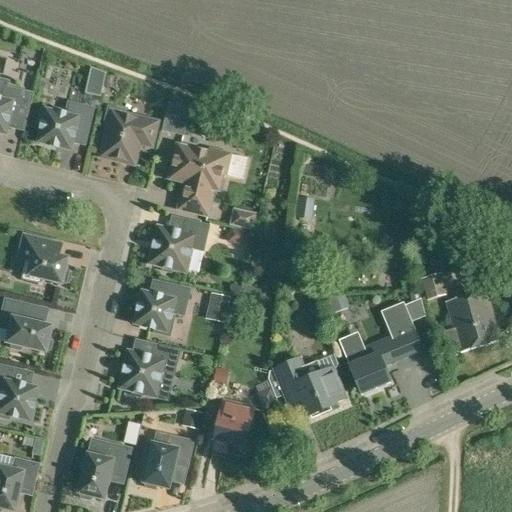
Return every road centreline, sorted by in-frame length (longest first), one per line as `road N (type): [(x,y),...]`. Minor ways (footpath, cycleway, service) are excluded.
road 1 (residential): [(0,170),(126,201),(45,511)]
road 2 (secondary): [(511,395),(259,511)]
